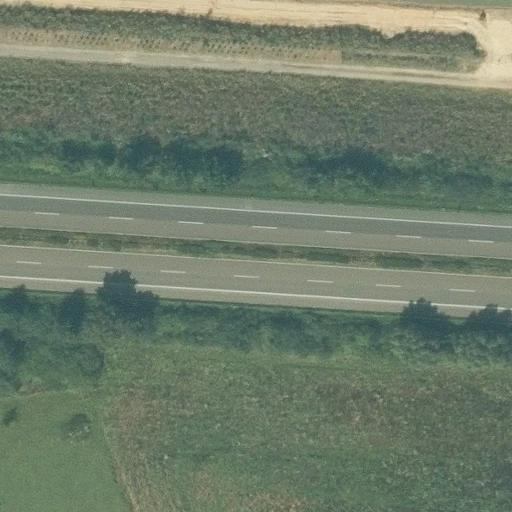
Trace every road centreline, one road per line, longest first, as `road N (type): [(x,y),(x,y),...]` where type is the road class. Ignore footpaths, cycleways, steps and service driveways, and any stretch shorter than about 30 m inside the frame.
road 1 (track): [(511,83),(0,51)]
road 2 (motorway): [(0,257),(511,288)]
road 3 (motorway): [(511,235),(0,205)]
